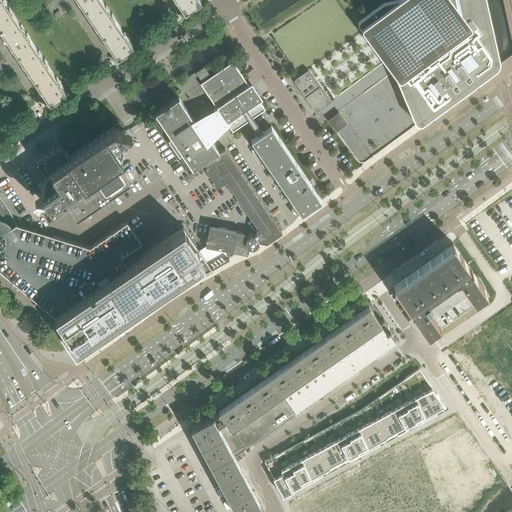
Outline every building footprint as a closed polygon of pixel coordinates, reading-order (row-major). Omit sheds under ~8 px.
[(0,0),(0,26),(15,16),(3,0),(0,0)] [(92,0),(83,7),(100,32),(116,21),(102,0),(92,0)] [(200,0),(176,0),(185,12),(201,1),(200,0)] [(389,0),(383,1),(365,13),(364,14),(359,19),(359,20),(358,20),(358,21),(358,22),(358,23),(358,24),(359,25),(362,29),(366,35),(395,75),(414,120),(415,121),(415,122),(416,122),(417,123),(418,123),(419,123),(420,123),(421,123),(422,122),(465,90),(473,85),(475,84),(495,69),(497,68),(498,66),(498,65),(499,63),(499,62),(499,60),(499,58),(486,0),(389,0)] [(15,16),(0,26),(0,29),(16,52),(32,41),(15,16)] [(116,21),(100,32),(117,57),(133,46),(132,44),(116,21)] [(16,52),(33,78),(49,67),(32,41),(16,52)] [(163,107),(155,112),(171,137),(168,139),(179,156),(182,153),(192,168),(193,169),(200,163),(205,160),(219,151),(209,135),(214,131),(215,133),(220,130),(218,128),(227,123),(232,131),(249,119),(259,134),(262,131),(252,117),(253,117),(257,114),(265,109),(259,101),(262,99),(262,98),(257,91),(253,85),(252,83),(248,85),(247,82),(232,61),(200,83),(216,107),(208,113),(207,111),(202,114),(203,116),(195,121),(178,96),(176,98),(169,103),(170,103),(169,104),(168,104),(167,104),(165,105),(165,106),(165,107),(163,107)] [(49,67),(33,78),(50,103),(66,92),(49,67)] [(331,100),(308,70),(308,69),(299,75),(296,77),(295,77),(295,78),(294,78),(294,79),(294,80),(294,81),(294,82),(295,82),(315,113),(320,109),(331,101),(331,100)] [(337,131),(348,124),(338,111),(327,119),(336,132),(337,131)] [(259,134),(251,139),(301,213),(321,200),(271,125),(262,131),(259,134)] [(41,193),(35,198),(40,199),(53,201),(60,197),(69,210),(76,221),(86,214),(91,215),(92,210),(131,184),(130,184),(130,183),(119,166),(106,175),(102,168),(121,156),(121,155),(124,136),(126,135),(131,131),(126,130),(125,130),(113,128),(112,128),(70,157),(64,148),(61,145),(49,153),(44,152),(43,157),(36,162),(45,174),(41,193)] [(219,151),(205,160),(205,161),(208,166),(205,168),(217,186),(226,180),(257,226),(256,227),(255,235),(250,234),(247,237),(243,231),(209,224),(209,228),(205,244),(205,245),(239,251),(247,253),(249,246),(253,247),(257,244),(258,240),(267,242),(282,231),(281,231),(272,217),(272,216),(271,217),(240,171),(241,170),(225,147),(219,151)] [(0,269),(54,315),(69,349),(72,347),(75,351),(127,315),(188,280),(190,283),(212,268),(183,226),(127,265),(121,256),(141,242),(127,221),(90,246),(15,223),(3,231),(0,227),(0,269)] [(470,268),(468,265),(462,256),(452,241),(451,242),(452,242),(447,246),(393,283),(392,283),(397,290),(409,306),(410,305),(413,309),(412,310),(412,309),(411,310),(427,333),(430,336),(489,294),(487,291),(471,268),(470,268)] [(277,365),(192,424),(205,448),(205,449),(206,449),(207,451),(207,452),(208,452),(209,455),(210,457),(212,460),(212,461),(213,461),(217,469),(217,470),(219,473),(220,475),(222,478),(222,479),(226,487),(227,488),(228,491),(229,493),(231,496),(231,497),(232,497),(236,505),(236,506),(238,508),(239,510),(239,511),(245,511),(248,511),(255,507),(255,508),(256,508),(258,507),(259,506),(258,505),(260,504),(260,503),(255,495),(256,495),(255,494),(254,492),(253,490),(251,486),(250,485),(250,486),(246,477),(246,476),(245,477),(245,476),(244,474),(244,473),(243,472),(241,468),(237,460),(240,459),(237,453),(245,447),(287,418),(289,417),(292,414),(329,389),(332,387),(345,377),(353,372),(383,351),(387,348),(395,342),(389,333),(386,329),(390,327),(384,323),(383,317),(382,317),(370,300),(277,365)] [(420,369),(419,368),(405,378),(360,409),(282,451),(278,453),(271,457),(278,470),(281,468),(285,467),(284,465),(291,462),(300,456),(310,451),(319,446),(329,441),(338,436),(348,431),(357,426),(367,421),(376,415),(386,410),(395,405),(405,400),(414,395),(424,390),(426,388),(425,386),(430,384),(423,373),(420,369)] [(426,388),(424,390),(429,399),(435,412),(446,406),(439,396),(439,395),(436,391),(432,386),(430,384),(425,386),(426,388)] [(424,390),(414,395),(419,404),(426,417),(435,412),(429,399),(424,390)] [(414,395),(405,400),(410,409),(416,422),(426,417),(419,404),(414,395)] [(405,400),(395,405),(400,414),(407,427),(416,422),(410,409),(405,400)] [(395,405),(386,410),(391,419),(397,432),(407,427),(400,414),(395,405)] [(386,410),(376,415),(381,425),(388,437),(397,432),(391,419),(386,410)] [(376,415),(367,421),(372,430),(378,442),(388,437),(381,425),(376,415)] [(367,421),(357,426),(362,435),(369,447),(372,446),(372,447),(377,444),(376,443),(378,442),(372,430),(367,421)] [(357,426),(348,431),(353,440),(359,453),(369,447),(362,435),(357,426)] [(348,431),(338,436),(343,445),(350,458),(359,453),(353,440),(348,431)] [(338,436),(329,441),(334,450),(340,463),(350,458),(343,445),(338,436)] [(329,441),(319,446),(324,455),(331,468),(340,463),(334,450),(329,441)] [(319,446),(310,451),(315,460),(321,473),(331,468),(324,455),(319,446)] [(310,451),(300,456),(305,466),(312,478),(321,473),(315,460),(310,451)] [(300,456),(291,462),(295,471),(302,483),(312,478),(305,466),(300,456)] [(267,459),(264,460),(272,474),(278,470),(271,457),(267,459)] [(285,467),(281,468),(282,471),(283,470),(293,488),(302,483),(295,471),(291,462),(284,465),(285,467)] [(282,471),(273,476),(278,485),(277,486),(280,490),(283,494),(293,488),(283,470),(282,471)]
